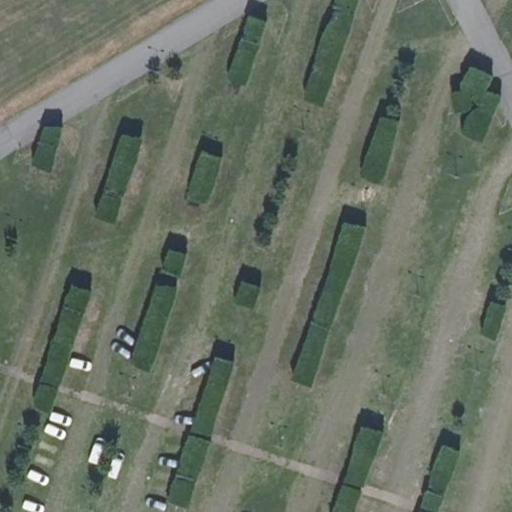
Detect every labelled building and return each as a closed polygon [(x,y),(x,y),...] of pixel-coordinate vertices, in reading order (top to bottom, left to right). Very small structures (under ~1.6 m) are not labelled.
[(334,0),(303,97),(322,102),(355,0),(334,0)] [(247,17),(227,78),(243,83),(263,22),(247,17)] [(481,91),(485,79),(465,73),(459,94),(455,93),(451,107),(468,112),(462,132),(482,138),(495,96),(481,91)] [(378,181),(396,120),(378,115),(360,176),(378,181)] [(118,134),(96,216),(114,221),(136,139),(118,134)] [(203,204),(218,159),(199,153),(185,198),(203,204)] [(341,223),(294,377),(310,382),(358,228),(341,223)] [(161,268),(177,273),(183,255),(167,250),(161,268)] [(237,283),(235,303),(252,306),(255,285),(237,283)] [(146,369),(173,292),(155,285),(128,363),(146,369)] [(55,386),(87,292),(69,286),(37,380),(55,386)] [(210,435),(228,361),(211,357),(192,431),(210,435)] [(38,384),(32,406),(46,410),(53,388),(38,384)] [(361,426),(340,481),(359,488),(379,433),(361,426)] [(192,480),(206,440),(188,434),(174,474),(192,480)] [(435,511),(455,452),(439,447),(418,511),(435,511)] [(170,479),(168,501),(186,503),(188,481),(170,479)] [(349,511),(356,488),(338,484),(330,511),(349,511)]
